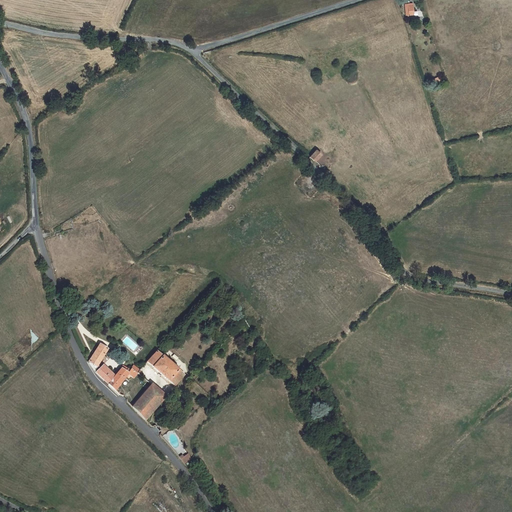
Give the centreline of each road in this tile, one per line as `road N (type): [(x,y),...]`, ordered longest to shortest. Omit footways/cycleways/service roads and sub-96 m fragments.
road 1 (unclassified): [(511,296),(412,280),(368,217),(188,51)]
road 2 (unclassified): [(210,511),(179,467),(90,377),(35,226)]
road 3 (unclassified): [(188,51),(0,23)]
road 4 (unclassified): [(188,51),(358,0)]
road 5 (unclassified): [(35,226),(30,139),(0,65)]
